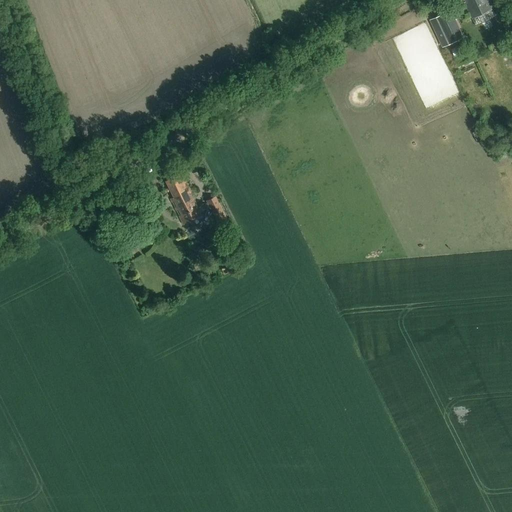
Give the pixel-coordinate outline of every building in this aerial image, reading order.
[(465,0),(467,2),(466,3),(474,19),(495,9),(490,0),(465,0)] [(458,23),(451,8),(439,14),(440,15),(438,16),(442,24),(444,23),(446,28),(458,23)] [(167,182),(175,198),(172,199),(185,225),(203,215),(202,214),(212,209),(221,227),(230,222),(217,196),(208,201),(209,203),(199,208),(183,174),(167,182)] [(137,211),(130,216),(138,229),(145,225),(137,211)] [(144,230),(144,243),(153,243),(153,238),(156,238),(156,234),(153,234),(153,231),(144,230)]
